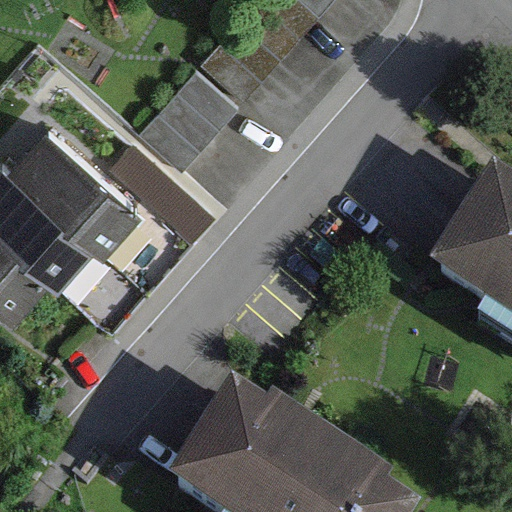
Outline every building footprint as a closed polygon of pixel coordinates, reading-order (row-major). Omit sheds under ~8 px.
[(257,0),(140,126),(182,165),(335,0),(257,0)] [(44,126),(9,164),(100,246),(108,253),(143,215),(44,126)] [(2,158),(0,159),(0,226),(58,279),(65,285),(100,246),(9,164),(2,158)] [(511,200),(495,189),(431,286),(511,339),(511,200)] [(0,306),(18,323),(58,279),(0,226),(0,306)] [(403,511),(387,501),(393,493),(273,414),(267,424),(231,401),(168,498),(189,511),(403,511)]
